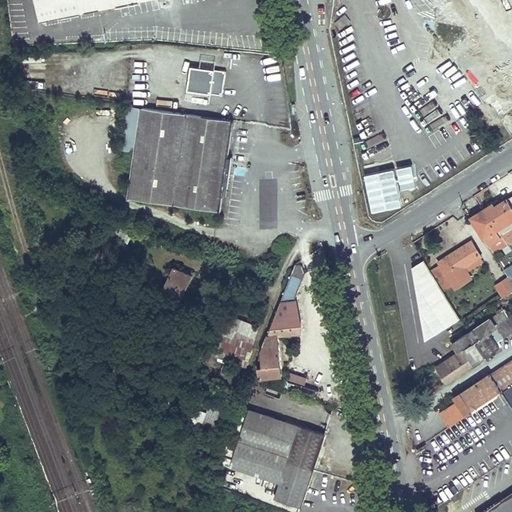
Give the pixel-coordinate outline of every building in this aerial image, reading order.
[(36,0),(41,21),(144,0),(36,0)] [(511,0),(429,0),(443,25),(460,15),(475,41),(409,79),(439,129),(479,105),(492,127),(509,116),(501,102),(511,96),(511,0)] [(223,94),(227,71),(192,64),(188,87),(223,94)] [(219,209),(226,158),(223,154),(224,142),(228,143),(232,119),(142,107),(129,197),(219,209)] [(493,202),(484,208),(501,236),(504,235),(509,243),(511,241),(511,195),(500,203),(495,206),(493,202)] [(484,208),(470,217),(487,244),(501,236),(484,208)] [(125,244),(131,232),(111,222),(105,234),(125,244)] [(504,235),(501,236),(487,244),(493,253),(509,243),(504,235)] [(472,241),(449,255),(464,278),(469,275),(467,272),(464,267),(481,256),(472,241)] [(505,268),(511,263),(511,248),(511,247),(498,256),(505,268)] [(449,255),(439,261),(440,264),(429,271),(442,291),(454,284),(464,278),(449,255)] [(484,261),(481,256),(464,267),(467,272),(484,261)] [(422,261),(413,267),(426,331),(434,335),(459,318),(442,291),(429,271),(422,261)] [(511,264),(503,270),(508,277),(509,279),(511,277),(511,264)] [(182,280),(188,283),(192,275),(174,267),(164,289),(174,293),(178,286),(179,287),(182,280)] [(508,277),(495,285),(503,297),(511,291),(511,283),(509,279),(508,277)] [(464,278),(454,284),(456,287),(466,282),(464,278)] [(261,375),(282,373),(278,333),(301,330),(302,321),(297,297),(296,297),(302,283),(290,279),(286,288),(262,349),(262,350),(263,363),(260,363),(261,375)] [(178,286),(174,293),(182,297),(188,283),(182,280),(179,287),(178,286)] [(504,310),(470,333),(473,338),(508,315),(504,310)] [(225,326),(235,330),(233,335),(253,343),(256,336),(236,328),(240,318),(230,314),(225,326)] [(465,347),(475,364),(502,346),(499,341),(511,332),(511,315),(509,317),(508,315),(473,338),(459,348),(461,350),(465,347)] [(260,326),(240,318),(236,328),(256,336),(260,326)] [(223,347),(227,334),(218,330),(215,344),(223,347)] [(470,333),(455,343),(459,348),(473,338),(470,333)] [(227,334),(223,347),(221,357),(247,367),(253,345),(233,335),(233,336),(227,334)] [(461,350),(436,366),(446,382),(475,364),(465,347),(461,350)] [(459,402),(468,415),(482,405),(511,385),(511,360),(493,374),(491,374),(456,398),(459,402)] [(292,372),(291,378),(305,383),(307,376),(292,372)] [(511,385),(482,405),(504,438),(511,432),(511,385)] [(459,402),(441,413),(450,427),(468,415),(459,402)] [(289,457),(300,424),(250,407),(240,439),(289,457)] [(289,457),(314,467),(325,433),(300,424),(289,457)] [(231,464),(240,439),(233,436),(224,462),(231,464)] [(240,439),(231,464),(274,478),(272,484),(279,487),(275,497),(301,506),(314,467),(289,457),(240,439)] [(511,511),(511,490),(481,511),(511,511)]
